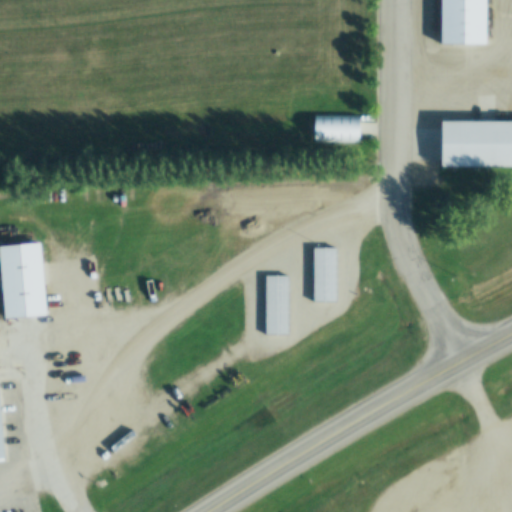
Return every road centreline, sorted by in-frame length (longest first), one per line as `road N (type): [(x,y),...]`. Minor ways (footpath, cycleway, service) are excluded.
road 1 (tertiary): [(467,364),(403,232),(401,0)]
road 2 (primary): [(511,340),(218,511)]
